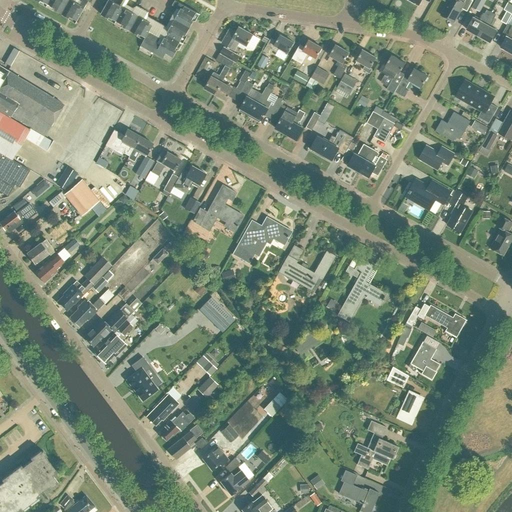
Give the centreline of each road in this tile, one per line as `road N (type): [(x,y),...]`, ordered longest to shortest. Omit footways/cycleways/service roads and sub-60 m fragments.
road 1 (unclassified): [(0,238),(204,511)]
road 2 (residential): [(156,117),(358,230)]
road 3 (residential): [(370,207),(171,94)]
road 4 (unclassified): [(402,511),(503,309)]
road 5 (residential): [(12,22),(19,42),(156,117)]
road 6 (residential): [(370,207),(459,54)]
road 7 (residential): [(358,230),(503,309)]
road 8 (residential): [(511,288),(370,207)]
road 9 (secondary): [(137,511),(49,393)]
road 10 (residential): [(349,23),(225,8)]
